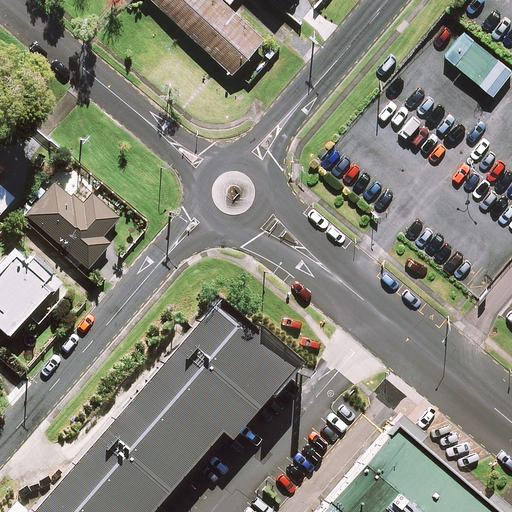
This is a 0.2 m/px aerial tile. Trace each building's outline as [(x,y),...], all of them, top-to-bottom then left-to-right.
[(229,0),(152,0),(230,71),(262,36),(226,3),(229,0)] [(511,72),(495,58),(476,81),(491,94),(511,72)] [(80,202),(53,179),(22,216),(86,270),(108,243),(101,237),(118,216),(89,191),(80,202)] [(35,324),(65,290),(26,256),(19,264),(8,254),(0,263),(0,331),(4,335),(23,313),(35,324)] [(219,294),(27,511),(141,511),(218,425),(225,432),(291,357),(219,294)] [(498,511),(394,419),(313,511),(498,511)]
